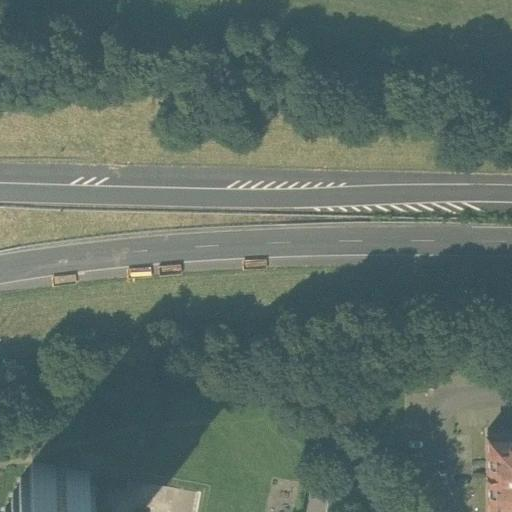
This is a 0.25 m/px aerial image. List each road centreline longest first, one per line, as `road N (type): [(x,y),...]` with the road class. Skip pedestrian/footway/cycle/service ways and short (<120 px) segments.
road 1 (motorway): [(0,268),(245,245),(511,244)]
road 2 (motorway): [(511,194),(0,194)]
